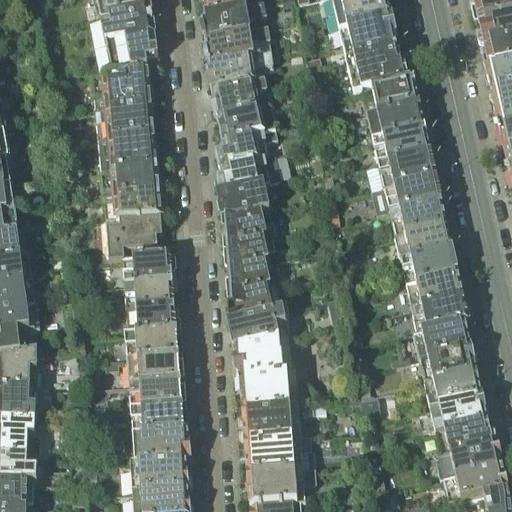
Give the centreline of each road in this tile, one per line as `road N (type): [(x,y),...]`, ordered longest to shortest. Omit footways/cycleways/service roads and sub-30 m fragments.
road 1 (residential): [(169,0),(185,67),(222,511)]
road 2 (residential): [(511,357),(431,0)]
